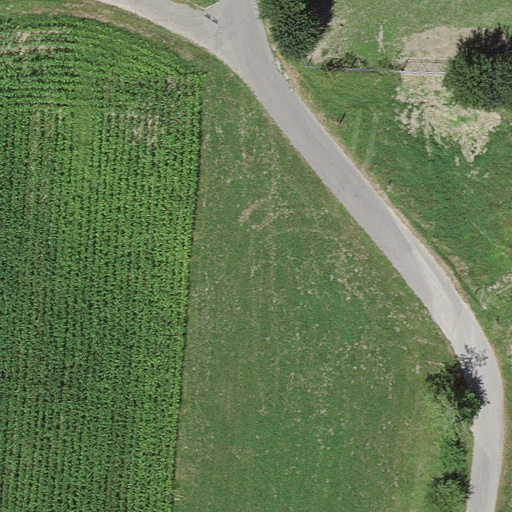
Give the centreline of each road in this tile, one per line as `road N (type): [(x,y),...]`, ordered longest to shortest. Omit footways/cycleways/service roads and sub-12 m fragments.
road 1 (track): [(240,0),(248,57),(440,293),(470,343),(484,383),(482,511)]
road 2 (track): [(129,0),(248,57)]
